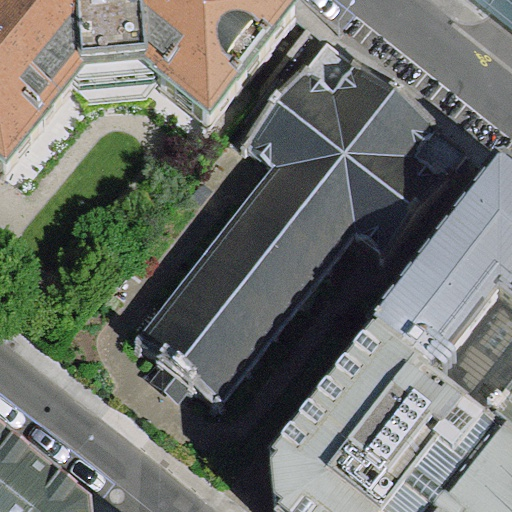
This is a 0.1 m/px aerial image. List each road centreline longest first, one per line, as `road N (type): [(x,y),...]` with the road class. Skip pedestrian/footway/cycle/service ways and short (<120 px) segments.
road 1 (residential): [(171,511),(0,379)]
road 2 (residential): [(376,0),(511,109)]
